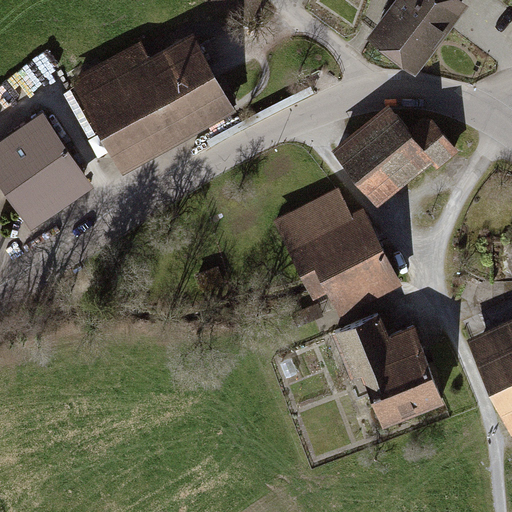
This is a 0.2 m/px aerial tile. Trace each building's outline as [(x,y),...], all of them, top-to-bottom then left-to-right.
[(458,0),(396,0),(369,37),(417,71),(466,5),(458,0)] [(143,44),(73,82),(124,175),(233,115),(190,37),(152,59),(143,44)] [(390,111),(342,148),(387,206),(457,151),(429,116),(407,133),(390,111)] [(44,116),(0,145),(0,180),(36,231),(93,186),(44,116)] [(335,195),(276,225),(295,261),(302,258),(331,315),(398,281),(364,215),(349,222),(335,195)] [(511,319),(472,339),(511,419),(511,319)] [(386,321),(346,336),(382,428),(443,404),(415,334),(395,342),(386,321)]
